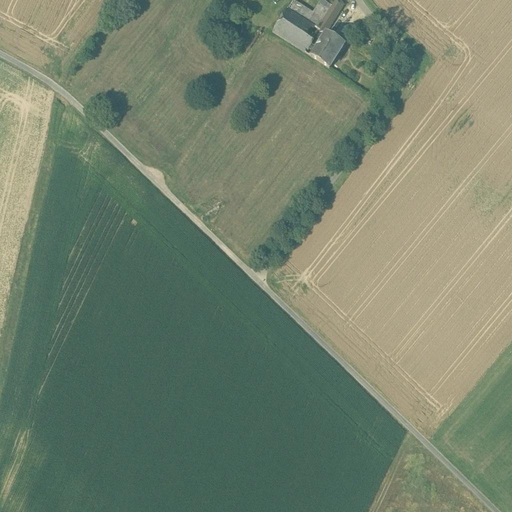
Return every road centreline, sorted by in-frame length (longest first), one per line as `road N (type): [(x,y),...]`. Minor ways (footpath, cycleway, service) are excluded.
road 1 (track): [(498,511),(62,87),(0,52)]
road 2 (unknown): [(395,0),(511,108)]
